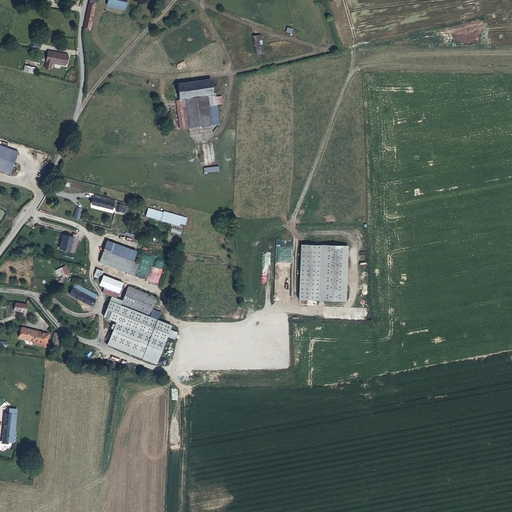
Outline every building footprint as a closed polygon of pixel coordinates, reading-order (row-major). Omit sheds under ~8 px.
[(94,0),(87,0),(83,28),(90,29),(93,8),(94,0)] [(320,30),(317,12),(309,13),(313,32),(320,30)] [(262,52),(260,34),(251,35),(253,54),(262,52)] [(37,46),(39,39),(32,37),(29,44),(37,46)] [(63,64),(65,55),(46,49),(43,59),(50,61),(63,64)] [(48,68),(50,61),(43,59),(41,66),(48,68)] [(174,83),(176,97),(185,96),(207,93),(210,93),(210,90),(209,80),(174,83)] [(162,83),(163,97),(173,98),(176,97),(174,83),(162,83)] [(212,126),(209,106),(207,93),(185,96),(189,128),(212,126)] [(216,97),(216,93),(210,93),(207,93),(209,106),(223,104),(222,96),(216,97)] [(0,144),(0,169),(4,171),(12,148),(0,144)] [(116,205),(117,200),(97,194),(95,199),(116,205)] [(114,211),(116,205),(95,199),(93,205),(114,211)] [(127,209),(128,202),(121,201),(119,206),(127,209)] [(129,209),(127,209),(119,206),(118,212),(128,215),(129,209)] [(75,218),(81,220),(84,211),(78,209),(75,218)] [(145,221),(163,226),(166,210),(163,209),(160,217),(147,214),(145,221)] [(178,228),(185,230),(186,217),(178,213),(166,210),(163,226),(178,230),(178,228)] [(72,250),(76,237),(65,234),(63,239),(64,239),(62,248),(71,251),(72,250)] [(137,251),(108,240),(105,247),(109,249),(108,251),(134,260),(137,251)] [(276,250),(282,250),(281,259),(291,259),(293,241),(277,240),(276,250)] [(343,245),(326,245),(324,300),(341,301),(343,245)] [(109,249),(105,247),(99,262),(104,263),(108,251),(109,249)] [(134,260),(108,251),(104,263),(135,275),(140,263),(134,260)] [(103,271),(97,269),(94,276),(101,279),(103,271)] [(123,282),(104,275),(100,285),(120,292),(123,282)] [(97,295),(75,283),(70,294),(91,306),(97,295)] [(157,297),(129,286),(122,301),(112,297),(104,317),(116,321),(109,340),(144,354),(142,358),(157,364),(172,325),(149,316),(157,297)] [(15,311),(28,312),(29,304),(15,302),(15,311)] [(347,310),(347,319),(366,318),(366,310),(347,310)] [(51,339),(26,331),(23,340),(48,348),(51,339)] [(12,413),(11,412),(8,441),(19,443),(23,409),(13,408),(12,413)]
